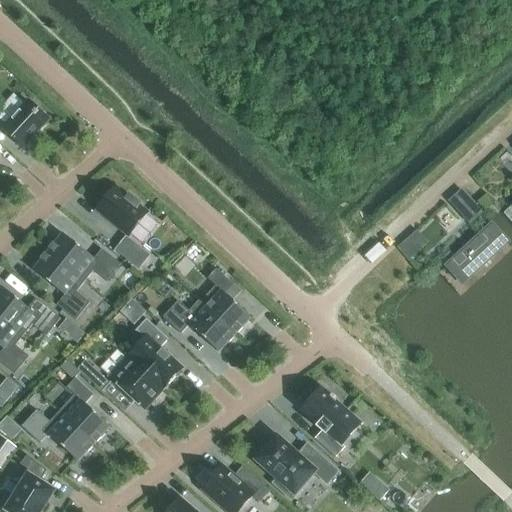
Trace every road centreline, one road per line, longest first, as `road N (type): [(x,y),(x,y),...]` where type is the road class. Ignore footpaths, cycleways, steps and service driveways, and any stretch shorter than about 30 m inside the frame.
road 1 (residential): [(336,338),(113,511)]
road 2 (residential): [(511,132),(312,315)]
road 3 (residential): [(123,139),(312,315)]
road 4 (residential): [(0,25),(123,139)]
road 5 (residential): [(123,139),(0,248)]
